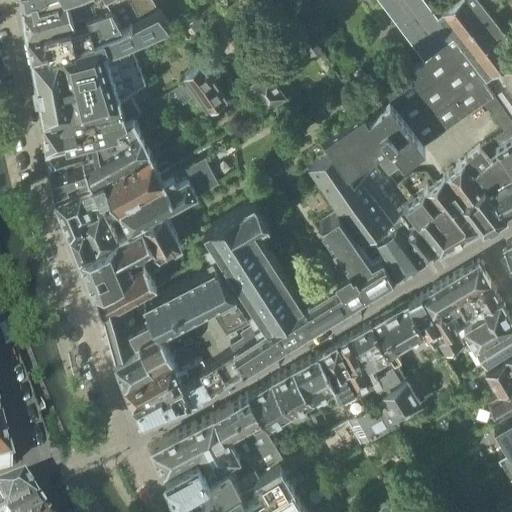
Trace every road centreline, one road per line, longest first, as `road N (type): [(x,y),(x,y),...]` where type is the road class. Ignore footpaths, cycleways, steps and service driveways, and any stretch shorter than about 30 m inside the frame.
road 1 (residential): [(123,437),(34,171),(6,0)]
road 2 (residential): [(123,437),(211,397),(484,240)]
road 3 (residential): [(0,348),(36,470)]
